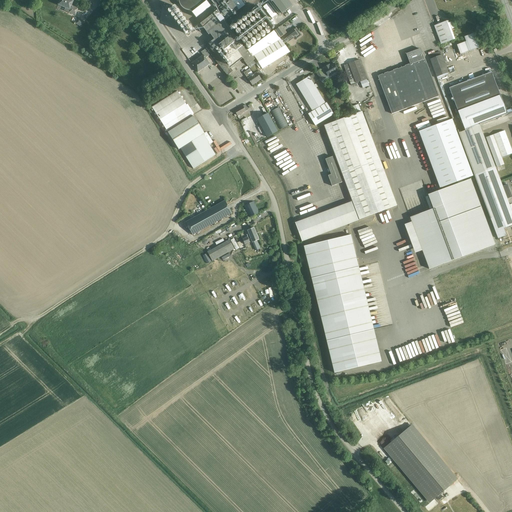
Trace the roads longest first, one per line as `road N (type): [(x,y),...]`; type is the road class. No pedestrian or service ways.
road 1 (unclassified): [(404,511),(330,427),(309,380),(274,206),(218,113)]
road 2 (unclassified): [(218,113),(401,0)]
road 3 (unknown): [(388,11),(373,77),(394,143),(400,209)]
road 4 (unclassified): [(218,113),(142,0)]
